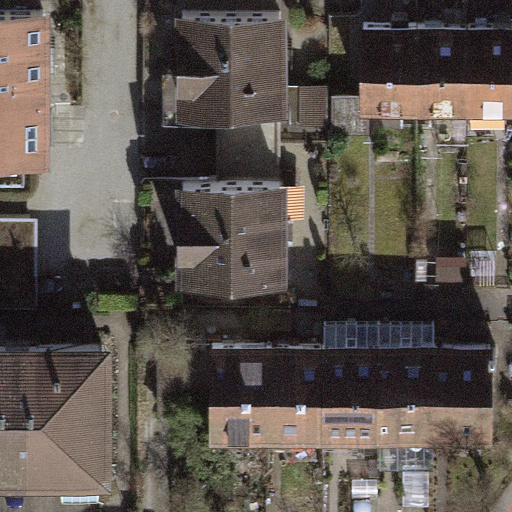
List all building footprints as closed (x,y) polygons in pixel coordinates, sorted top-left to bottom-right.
[(37,1),(0,1),(0,147),(37,148),(37,1)] [(265,2),(168,2),(168,97),(212,97),(212,136),(266,136),(265,2)] [(469,23),(416,24),(417,104),(469,104),(469,23)] [(511,23),(469,23),(469,104),(511,104),(511,23)] [(416,24),(365,24),(365,104),(417,104),(416,24)] [(267,266),(266,136),(212,136),(212,172),(169,173),(170,267),(267,266)] [(25,215),(0,215),(0,300),(25,301),(25,215)] [(324,320),(324,344),(324,434),(380,434),(380,321),(324,320)] [(437,321),(380,321),(380,434),(437,434),(438,344),(437,321)] [(101,343),(0,343),(0,465),(100,466),(101,343)] [(268,344),(163,344),(163,408),(211,408),(211,434),(267,434),(268,344)] [(324,344),(268,344),(267,434),(324,434),(324,344)] [(493,344),(438,344),(437,434),(493,435),(493,344)]
